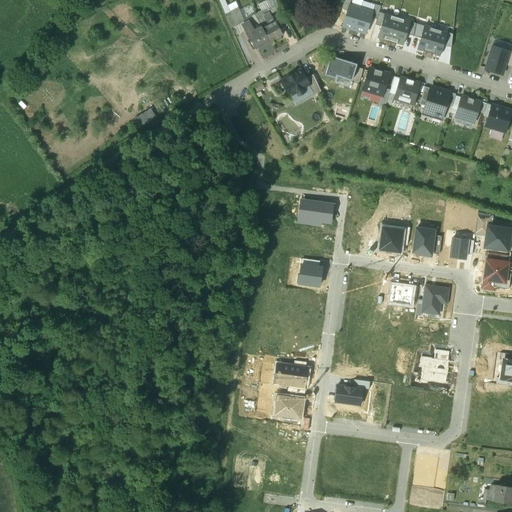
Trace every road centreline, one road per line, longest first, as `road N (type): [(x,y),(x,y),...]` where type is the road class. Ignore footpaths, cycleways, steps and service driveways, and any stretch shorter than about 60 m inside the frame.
road 1 (residential): [(511,89),(324,39),(210,100)]
road 2 (residential): [(316,422),(337,268),(347,259),(464,276),(473,301)]
road 3 (track): [(210,100),(0,239)]
road 4 (residential): [(473,301),(456,429),(433,438),(406,434)]
